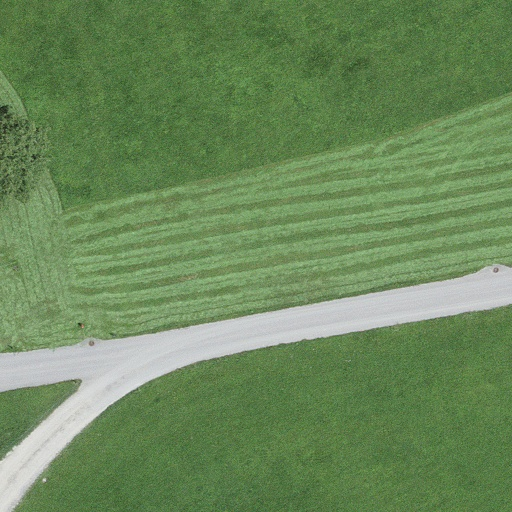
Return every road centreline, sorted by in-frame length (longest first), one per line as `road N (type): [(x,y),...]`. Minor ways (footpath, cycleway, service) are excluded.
road 1 (unclassified): [(156,353),(511,283)]
road 2 (unclassified): [(0,504),(100,395),(156,353)]
road 3 (unclassified): [(0,375),(156,353)]
